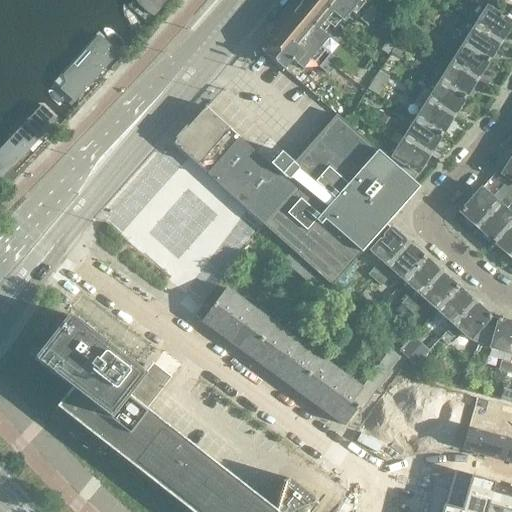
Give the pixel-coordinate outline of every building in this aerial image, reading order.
[(130,0),(125,6),(144,23),(163,0),(130,0)] [(302,0),(301,1),(325,21),(335,30),(343,21),(359,0),(302,0)] [(300,4),(262,50),(284,70),(292,60),(296,64),(302,69),(328,38),(318,29),(325,21),(301,1),(300,3),(301,4),(300,4)] [(486,5),(473,26),(500,43),(511,23),(511,21),(506,17),(486,5)] [(368,25),(378,13),(370,7),(360,19),(368,25)] [(458,15),(466,21),(471,14),(462,9),(458,15)] [(452,13),(448,19),(453,23),(457,16),(452,13)] [(469,32),(461,45),(488,62),(500,43),(473,26),(458,16),(453,23),(469,32)] [(72,77),(61,89),(74,101),(116,53),(98,36),(69,68),(72,77)] [(401,36),(395,45),(403,49),(408,40),(401,36)] [(386,42),(379,52),(386,57),(393,47),(386,42)] [(476,81),(488,62),(461,45),(453,56),(437,47),(433,54),(476,81)] [(318,66),(326,72),(336,61),(329,54),(318,66)] [(464,100),(476,81),(433,54),(428,61),(444,71),(437,82),(464,100)] [(377,95),(388,77),(379,70),(367,89),(377,95)] [(410,91),(425,101),(453,118),(464,100),(437,82),(430,93),(415,83),(410,91)] [(421,108),(413,120),(441,137),(453,118),(425,101),(410,91),(406,98),(421,108)] [(41,107),(0,149),(0,178),(39,138),(37,136),(43,129),(45,131),(55,120),(41,107)] [(205,107),(173,143),(198,165),(260,222),(292,186),(281,176),(205,107)] [(292,186),(260,222),(264,226),(312,271),(331,286),(386,224),(418,187),(413,182),(336,115),(281,176),(292,186)] [(384,115),(378,124),(386,129),(391,120),(384,115)] [(391,120),(386,129),(429,156),(429,155),(432,151),(441,137),(413,120),(407,129),(391,120)] [(381,135),(396,146),(389,158),(417,175),(429,156),(401,139),(386,129),(381,135)] [(432,151),(429,155),(437,160),(439,156),(432,151)] [(271,164),(282,173),(291,162),(280,153),(271,164)] [(511,157),(502,174),(506,176),(504,178),(511,182),(511,157)] [(481,189),(460,212),(477,227),(510,190),(503,185),(497,192),(495,190),(491,195),(486,191),(485,192),(481,189)] [(510,190),(477,227),(494,242),(511,221),(511,213),(506,209),(511,201),(511,192),(510,191),(510,190)] [(511,221),(494,242),(510,257),(511,254),(511,221)] [(385,265),(406,242),(389,227),(368,250),(385,265)] [(406,242),(385,265),(386,267),(402,280),(423,257),(406,242)] [(312,271),(290,251),(282,258),(306,279),(312,271)] [(423,257),(402,280),(413,290),(399,305),(405,311),(419,295),(440,272),(423,257)] [(373,280),(380,272),(374,267),(367,274),(373,280)] [(321,279),(312,271),(306,279),(314,286),(321,279)] [(380,285),(386,278),(380,272),(373,280),(380,285)] [(440,272),(419,295),(420,296),(436,310),(457,287),(440,272)] [(335,292),(328,285),(320,292),(327,299),(335,292)] [(457,287),(436,310),(452,325),(453,325),(474,301),(457,287)] [(227,288),(202,321),(249,356),(274,323),(227,288)] [(471,341),(487,323),(490,320),(489,319),(491,316),(474,301),(453,325),(440,339),(447,345),(459,331),(471,341)] [(420,308),(413,302),(407,309),(414,315),(420,308)] [(405,311),(399,305),(393,311),(399,317),(405,311)] [(370,340),(376,334),(353,313),(348,320),(370,340)] [(143,375),(68,315),(34,359),(71,388),(57,406),(192,511),(284,511),(286,510),(289,511),(291,511),(314,503),(315,502),(316,501),(316,500),(315,499),(291,480),(291,479),(290,479),(289,478),(288,479),(287,479),(286,480),(285,481),(283,487),(275,511),(146,409),(161,389),(143,375)] [(509,355),(511,345),(511,322),(498,318),(497,321),(496,321),(494,326),(488,349),(509,355)] [(274,323),(249,356),(297,391),(321,358),(274,323)] [(488,349),(494,326),(487,323),(471,341),(488,349)] [(412,335),(399,349),(399,350),(415,366),(430,351),(412,335)] [(399,358),(389,349),(385,356),(395,364),(399,358)] [(395,364),(385,356),(380,362),(390,370),(395,364)] [(361,387),(321,358),(297,391),(344,425),(358,406),(351,401),(356,394),(360,388),(361,387)] [(504,372),(507,362),(501,360),(498,370),(504,372)] [(390,370),(380,362),(375,368),(385,377),(390,370)] [(385,377),(375,368),(370,375),(380,383),(385,377)] [(380,383),(370,375),(365,381),(375,390),(380,383)] [(375,390),(365,381),(361,387),(360,388),(371,396),(375,390)] [(371,396),(360,388),(356,394),(366,403),(371,396)] [(511,390),(502,388),(499,398),(511,401),(511,390)] [(366,403),(356,394),(351,401),(358,406),(361,409),(366,403)] [(476,399),(473,406),(485,410),(487,402),(476,399)] [(467,428),(461,450),(500,461),(506,439),(467,428)] [(511,440),(506,439),(500,461),(511,463),(511,440)] [(493,511),(495,508),(501,486),(494,484),(494,482),(453,471),(453,472),(444,504),(442,504),(439,511),(493,511)] [(501,486),(495,508),(500,509),(498,511),(511,511),(511,488),(506,487),(501,486)]
